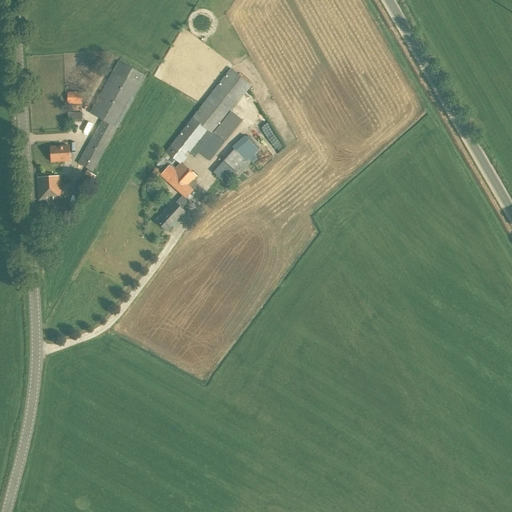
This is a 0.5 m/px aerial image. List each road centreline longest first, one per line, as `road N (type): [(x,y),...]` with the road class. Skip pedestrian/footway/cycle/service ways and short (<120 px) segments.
road 1 (secondary): [(5,511),(28,416),(36,319),(14,0)]
road 2 (unclassified): [(511,207),(390,0)]
